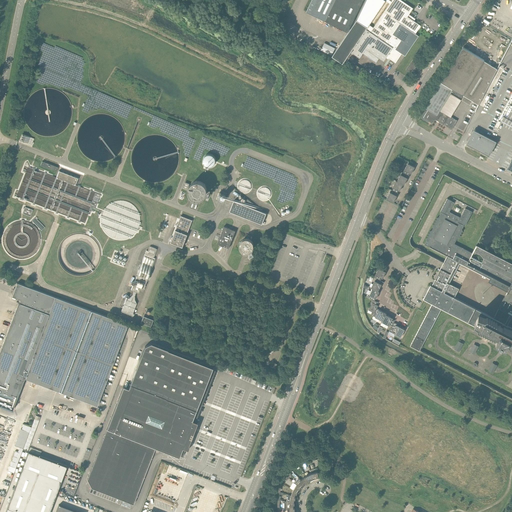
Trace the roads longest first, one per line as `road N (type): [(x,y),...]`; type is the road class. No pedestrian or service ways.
road 1 (tertiary): [(246,511),(359,216)]
road 2 (tertiary): [(398,123),(466,17)]
